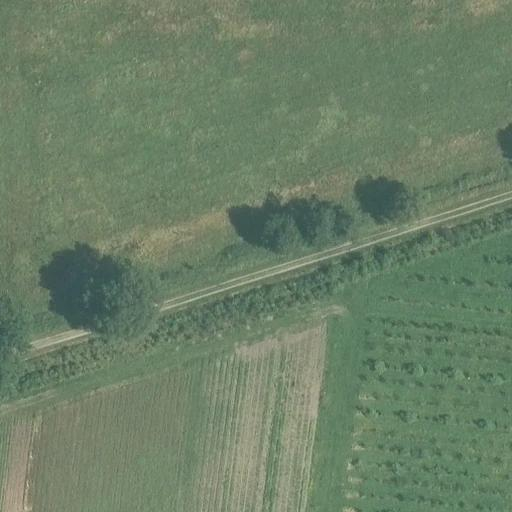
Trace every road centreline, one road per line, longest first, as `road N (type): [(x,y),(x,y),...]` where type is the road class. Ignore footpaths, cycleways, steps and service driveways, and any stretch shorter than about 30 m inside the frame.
road 1 (track): [(0,357),(511,199)]
road 2 (track): [(321,511),(344,313)]
